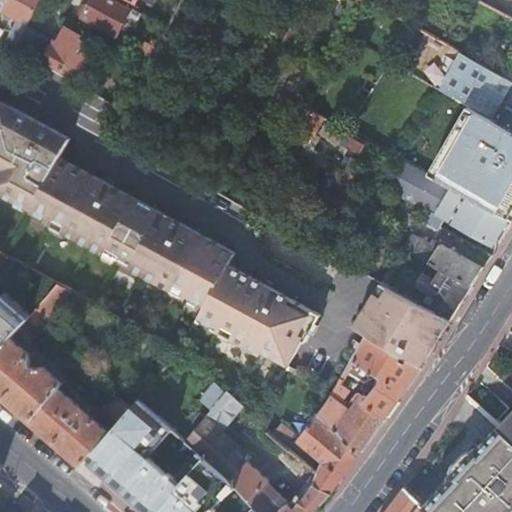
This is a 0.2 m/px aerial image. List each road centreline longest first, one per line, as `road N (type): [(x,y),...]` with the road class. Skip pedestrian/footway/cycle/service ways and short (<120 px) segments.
road 1 (residential): [(99,167),(464,360)]
road 2 (tertiary): [(352,511),(464,360)]
